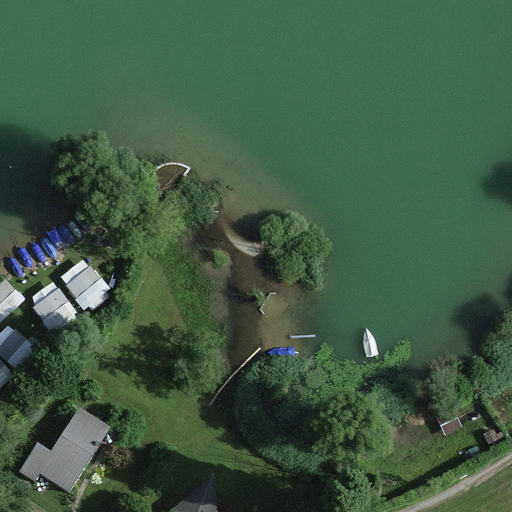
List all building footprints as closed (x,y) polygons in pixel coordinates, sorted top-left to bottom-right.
[(90,311),(114,292),(86,258),(62,277),(90,311)] [(6,277),(0,283),(0,319),(2,322),(26,298),(6,277)] [(34,299),(51,331),(78,317),(62,285),(34,299)] [(0,350),(16,368),(37,348),(13,322),(0,334),(0,350)] [(0,356),(0,393),(19,377),(0,356)] [(39,446),(20,476),(35,485),(39,478),(74,500),(118,429),(83,408),(55,452),(39,446)] [(174,511),(256,511),(255,511),(231,511),(205,482),(173,511),(174,511)]
